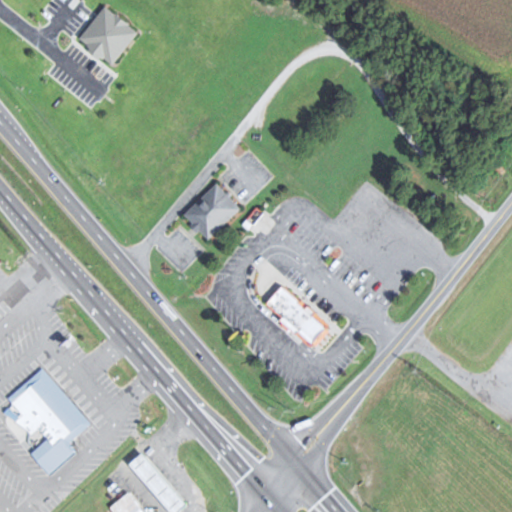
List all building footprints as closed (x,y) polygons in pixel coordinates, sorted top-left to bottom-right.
[(83,39),(117,64),(142,30),(108,4),(83,39)] [(185,214),(210,239),(243,207),(219,182),(185,214)] [(268,306),(320,346),(337,324),(285,284),(268,306)] [(5,400),(33,433),(39,427),(49,438),(33,452),(51,473),(78,450),(70,441),(92,423),(44,367),(5,400)] [(148,452),(136,462),(176,511),(181,511),(191,505),(148,452)] [(116,511),(148,511),(131,491),(112,507),(116,511)]
